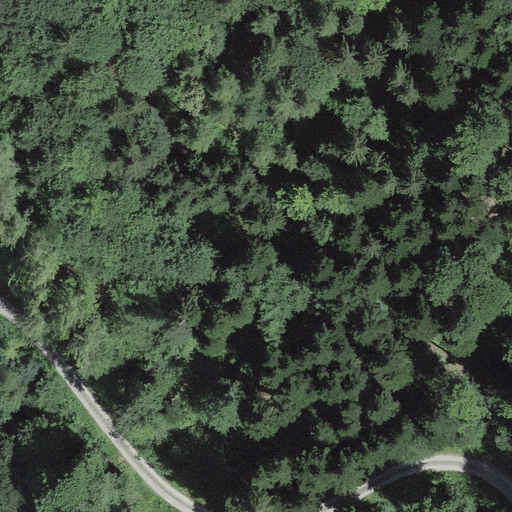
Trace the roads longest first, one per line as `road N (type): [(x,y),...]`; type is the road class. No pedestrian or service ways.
road 1 (track): [(0,300),(155,484),(193,511)]
road 2 (track): [(319,511),(434,461),(484,462),(511,481)]
